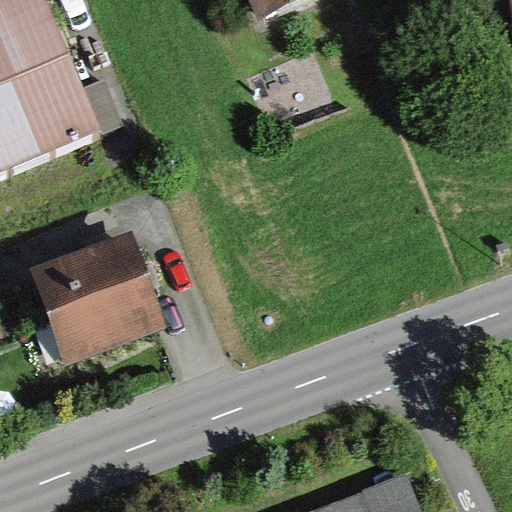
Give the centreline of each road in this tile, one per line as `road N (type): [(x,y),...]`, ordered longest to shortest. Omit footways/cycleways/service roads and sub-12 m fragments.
road 1 (tertiary): [(409,345),(0,503)]
road 2 (unclassified): [(481,511),(409,345)]
